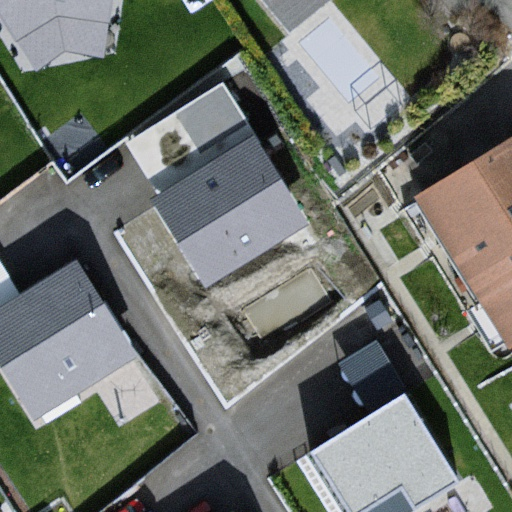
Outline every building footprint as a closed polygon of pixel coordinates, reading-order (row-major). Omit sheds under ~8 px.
[(0,0),(0,11),(10,32),(54,9),(106,11),(107,0),(0,0)] [(264,0),(281,22),(310,0),(264,0)] [(252,125),(147,189),(201,277),(305,213),(252,125)] [(511,147),(422,205),(511,345),(511,147)] [(133,355),(75,263),(0,310),(0,364),(33,418),(133,355)] [(365,394),(405,378),(387,334),(347,350),(365,394)] [(400,390),(311,447),(350,509),(397,479),(415,507),(457,481),(400,390)]
